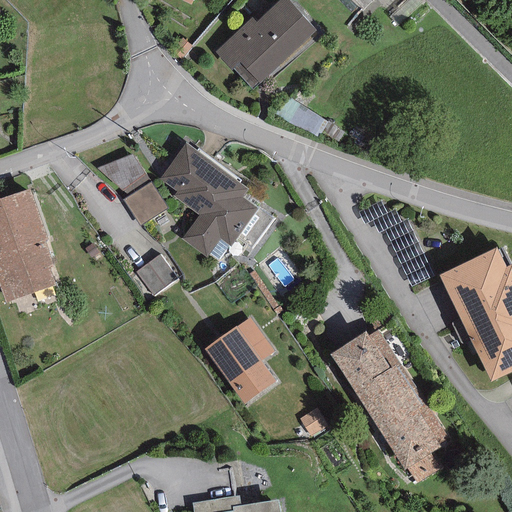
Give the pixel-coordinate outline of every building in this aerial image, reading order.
[(252,18),(215,52),(231,70),(233,69),(252,89),(315,31),(286,0),(280,0),(256,23),(252,18)] [(185,143),(159,179),(176,192),(172,197),(198,216),(180,239),(207,258),(220,240),(230,247),(259,209),(243,197),(249,190),(185,143)] [(133,156),(97,169),(128,197),(150,183),(133,156)] [(167,209),(150,183),(128,197),(122,201),(139,227),(167,209)] [(0,288),(5,303),(55,286),(49,268),(53,267),(44,243),(48,241),(30,189),(0,199),(0,288)] [(496,248),(439,276),(490,382),(511,371),(511,265),(506,268),(496,248)] [(160,255),(136,272),(153,296),(177,279),(160,255)] [(236,326),(204,350),(244,404),(275,381),(260,361),(274,352),(250,318),(237,327),(236,326)] [(365,332),(330,355),(404,470),(407,469),(417,483),(440,470),(431,454),(451,442),(417,396),(420,394),(377,331),(368,336),(365,332)] [(239,496),(192,503),(192,511),(279,511),(278,501),(240,506),(239,496)]
